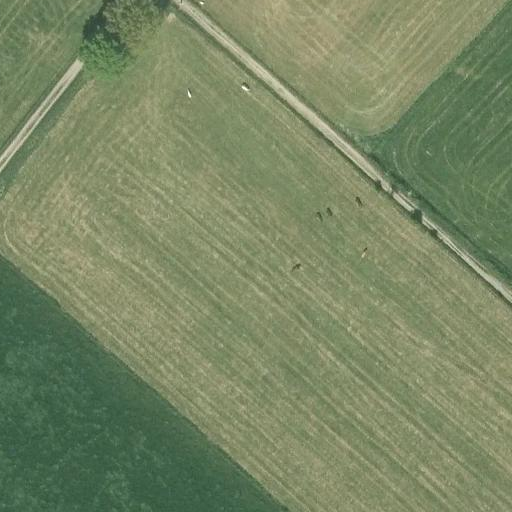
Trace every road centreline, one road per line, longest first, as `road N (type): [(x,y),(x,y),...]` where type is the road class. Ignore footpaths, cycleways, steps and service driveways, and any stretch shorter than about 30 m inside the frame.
road 1 (track): [(511,282),(192,0)]
road 2 (track): [(120,0),(0,153)]
